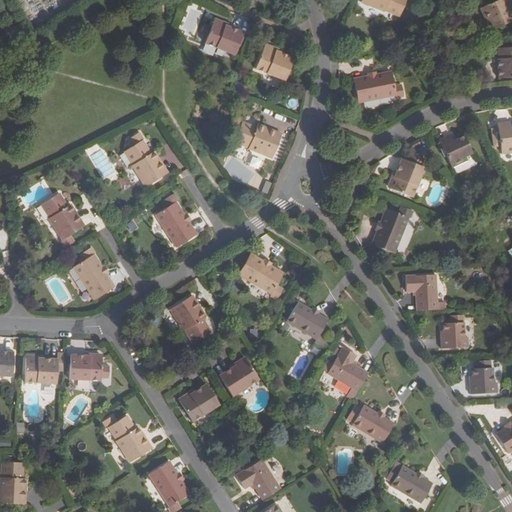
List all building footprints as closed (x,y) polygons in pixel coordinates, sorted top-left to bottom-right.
[(362,0),(361,2),(385,12),(386,11),(400,17),(406,0),(362,0)] [(481,8),(480,9),(487,24),(491,23),(494,29),(511,22),(507,11),(511,8),(511,5),(509,0),(499,0),(486,6),(481,8)] [(216,19),(206,43),(234,55),(244,32),(232,27),(233,26),(216,19)] [(265,45),(256,68),(285,80),(294,58),(282,53),(282,52),(265,45)] [(499,60),(500,79),(511,78),(511,47),(499,48),(499,59),(499,60)] [(391,72),(377,75),(367,77),(354,79),(358,103),(396,95),(397,98),(404,97),(402,85),(394,87),(391,72)] [(239,130),(235,142),(249,147),(248,149),(272,158),(282,134),(258,125),(257,128),(242,122),(243,122),(235,118),(231,127),(239,130)] [(501,147),(502,153),(502,155),(511,153),(511,129),(511,126),(510,122),(497,124),(498,128),(491,130),(494,148),(501,147)] [(439,140),(452,167),(467,161),(465,157),(472,154),(464,137),(458,140),(454,142),(452,138),(450,135),(439,140)] [(417,140),(410,144),(413,149),(420,144),(417,140)] [(132,165),(146,187),(168,174),(154,152),(151,154),(142,141),(124,152),(133,165),(132,165)] [(395,171),(388,187),(413,197),(424,168),(420,166),(423,160),(413,155),(410,163),(402,159),(397,172),(395,171)] [(156,215),(176,247),(196,234),(189,223),(183,214),(176,202),(186,196),(181,189),(162,202),(166,208),(156,215)] [(60,242),(64,248),(74,241),(70,235),(84,226),(71,205),(68,207),(59,193),(41,205),(49,218),(49,219),(62,240),(60,242)] [(378,231),(372,244),(395,253),(408,218),(411,219),(413,211),(402,207),(399,214),(386,209),(381,222),(378,231)] [(114,287),(107,275),(102,267),(94,255),(95,254),(92,248),(81,254),(85,261),(74,268),(95,300),(114,287)] [(271,266),(263,262),(250,254),(239,274),(271,294),(272,293),(278,297),(283,289),(277,285),(284,274),(271,266)] [(417,310),(437,309),(435,274),(405,275),(406,291),(415,290),(417,310)] [(185,330),(193,343),(211,332),(202,319),(206,317),(192,295),(170,309),(184,331),(185,330)] [(298,302),(287,321),(317,339),(315,342),(324,347),(330,337),(322,332),(329,319),(298,302)] [(441,336),(441,348),(468,346),(467,336),(465,336),(464,322),(463,314),(451,315),(451,322),(443,322),(444,336),(441,336)] [(328,373),(358,391),(368,373),(352,363),(357,355),(343,347),(328,373)] [(0,375),(12,376),(13,353),(0,351),(0,375)] [(101,380),(101,378),(101,376),(109,376),(109,365),(102,365),(103,355),(85,354),(85,356),(70,356),(70,379),(101,380)] [(25,357),(24,381),(57,384),(57,378),(57,370),(59,370),(64,370),(65,357),(58,356),(58,360),(43,359),(43,358),(25,357)] [(220,376),(232,396),(258,380),(245,358),(230,367),(231,368),(220,376)] [(469,382),(469,393),(497,392),(496,382),(493,382),(493,367),(491,367),(491,360),(476,360),(477,368),(472,368),(472,381),(469,382)] [(179,400),(192,422),(219,405),(206,385),(194,393),(193,391),(179,400)] [(354,422),(353,425),(383,442),(394,423),(364,405),(362,410),(355,406),(348,418),(354,422)] [(116,440),(130,463),(151,449),(138,427),(135,429),(126,416),(117,422),(115,423),(111,417),(102,423),(106,429),(109,427),(116,440)] [(511,423),(495,434),(507,453),(511,449),(511,423)] [(0,477),(0,503),(25,504),(26,479),(23,479),(24,463),(11,463),(12,456),(0,455),(0,462),(1,462),(2,462),(1,477),(0,477)] [(253,484),(263,500),(281,489),(262,459),(236,476),(245,489),(253,484)] [(149,474),(170,507),(167,508),(169,511),(174,511),(181,508),(177,502),(189,494),(181,482),(176,474),(169,462),(149,474)] [(433,484),(403,466),(401,469),(395,465),(387,478),(393,482),(392,485),(422,503),(433,484)]
